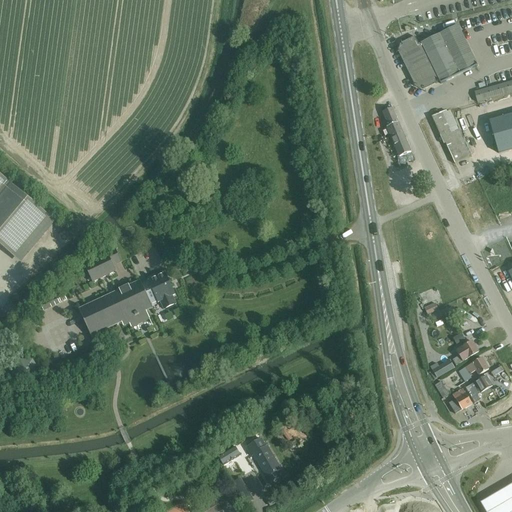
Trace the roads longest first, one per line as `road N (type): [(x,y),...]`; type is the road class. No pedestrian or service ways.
road 1 (primary): [(425,511),(396,393),(340,30)]
road 2 (unclassified): [(511,329),(369,22)]
